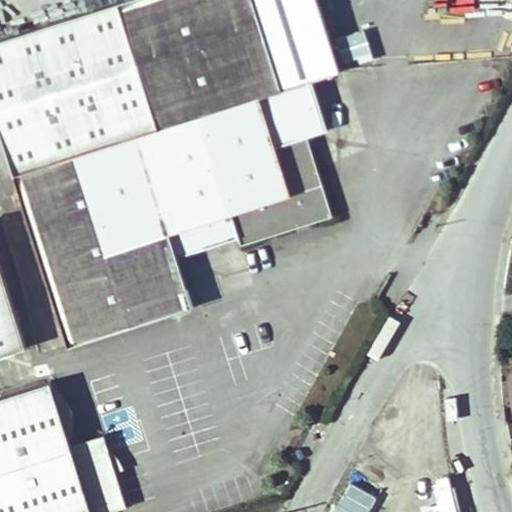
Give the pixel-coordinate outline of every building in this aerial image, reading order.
[(159,121),(338,64),(318,0),(133,0),(121,4),(159,121)] [(161,129),(16,176),(71,344),(190,305),(175,257),(240,236),(242,244),(332,215),(307,136),(328,128),(313,80),(340,72),(338,64),(159,121),(161,129)] [(137,128),(156,122),(152,107),(133,114),(137,128)] [(139,134),(158,129),(156,122),(137,128),(139,134)] [(0,360),(23,355),(0,272),(0,360)] [(53,392),(0,409),(0,511),(129,511),(106,440),(73,451),(53,392)]
